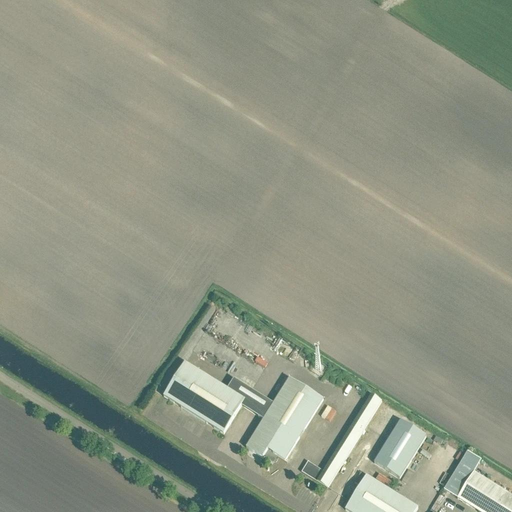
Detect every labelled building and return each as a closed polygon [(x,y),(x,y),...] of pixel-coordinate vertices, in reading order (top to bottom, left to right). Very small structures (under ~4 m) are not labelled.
[(244,401),(227,391),(184,364),(163,398),(223,435),(241,407),(244,401)] [(241,364),(238,368),(249,375),(252,370),(241,364)] [(234,381),(227,391),(244,401),(241,407),(263,421),(245,449),(262,460),(263,458),(273,463),(276,458),(286,464),(287,464),(284,462),(322,401),(289,380),(273,405),(234,381)] [(327,489),(381,403),(370,396),(323,472),(307,463),(301,474),(327,489)] [(399,421),(373,464),(400,480),(426,437),(399,421)] [(439,447),(441,443),(435,439),(432,443),(439,447)] [(466,453),(443,491),(456,500),(475,511),(511,511),(511,498),(474,475),(475,472),(481,463),(466,453)] [(372,468),(368,475),(384,484),(387,477),(372,468)] [(345,511),(415,511),(417,510),(365,477),(344,511),(345,511)]
